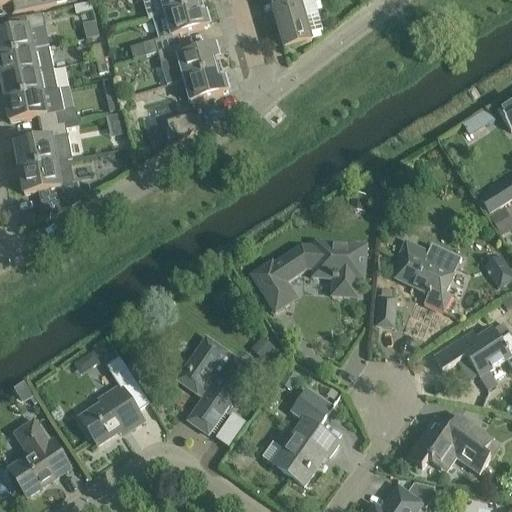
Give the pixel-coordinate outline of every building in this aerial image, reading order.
[(0,0),(0,5),(15,3),(17,15),(67,4),(65,0),(0,0)] [(141,0),(148,22),(152,21),(203,7),(200,0),(141,0)] [(313,0),(286,0),(288,8),(275,12),(277,18),(275,19),(285,52),(311,44),(304,20),(318,16),(313,0)] [(91,5),(74,9),(76,18),(93,14),(91,5)] [(143,46),(146,58),(158,55),(181,48),(178,37),(209,28),(203,7),(152,21),(158,42),(143,46)] [(0,37),(0,59),(47,50),(43,29),(45,28),(42,16),(9,23),(12,35),(0,37)] [(92,48),(96,62),(105,60),(101,46),(92,48)] [(143,46),(131,50),(134,62),(146,58),(143,46)] [(167,88),(185,83),(222,72),(215,50),(185,59),(181,48),(158,55),(167,88)] [(50,49),(47,50),(0,59),(0,75),(1,82),(54,71),(50,49)] [(105,60),(96,62),(99,77),(108,75),(105,60)] [(1,82),(6,103),(58,92),(54,71),(1,82)] [(228,94),(222,72),(185,83),(191,105),(228,94)] [(58,92),(6,103),(10,125),(39,119),(41,131),(65,126),(78,124),(75,111),(63,114),(58,92)] [(511,104),(499,113),(497,113),(511,134),(511,133),(511,132),(511,104)] [(480,117),(487,128),(495,123),(488,112),(480,117)] [(170,148),(170,149),(198,131),(197,130),(196,131),(192,116),(167,123),(173,146),(170,148)] [(65,126),(41,131),(44,143),(15,148),(20,173),(68,164),(73,163),(65,126)] [(73,188),(68,164),(20,173),(24,197),(39,194),(45,224),(81,204),(77,187),(73,188)] [(511,201),(511,182),(480,203),(489,217),(511,201)] [(351,207),(351,213),(365,214),(365,208),(366,197),(352,196),(351,207)] [(511,224),(504,211),(492,219),(501,233),(511,225),(511,224)] [(251,278),(275,316),(289,307),(279,290),(308,271),(313,271),(312,280),(333,282),(332,299),(349,300),(349,294),(357,295),(358,284),(364,284),(366,248),(315,244),(314,250),(301,249),(274,267),(272,264),(251,278)] [(402,266),(395,281),(428,297),(424,305),(443,314),(451,298),(445,295),(454,277),(461,261),(433,247),(429,255),(406,244),(397,264),(402,266)] [(511,272),(505,262),(487,273),(497,289),(511,279),(511,272)] [(511,297),(501,305),(507,313),(511,309),(511,297)] [(379,300),(377,328),(393,330),(396,301),(379,300)] [(473,335),(434,360),(442,375),(457,366),(466,360),(478,379),(479,380),(490,373),(506,363),(511,372),(511,338),(510,335),(503,325),(493,331),(478,342),(473,335)] [(243,396),(240,393),(249,380),(222,362),(227,355),(206,340),(177,383),(197,397),(199,394),(205,398),(188,424),(208,438),(231,406),(234,408),(243,396)] [(93,354),(85,359),(90,367),(92,366),(94,369),(100,365),(93,354)] [(130,433),(144,424),(137,414),(149,406),(120,360),(107,369),(120,389),(99,402),(102,406),(79,421),(97,449),(128,429),(130,433)] [(289,374),(281,386),(291,393),(299,381),(289,374)] [(32,395),(31,394),(25,385),(14,393),(20,401),(21,403),(28,398),(30,402),(34,399),(32,395)] [(284,452),(273,445),(262,460),(304,489),(326,457),(329,460),(339,446),(318,431),(334,408),(307,390),(291,413),(304,422),(284,452)] [(215,440),(227,449),(245,423),(232,415),(215,440)] [(435,422),(407,462),(422,472),(428,462),(440,471),(450,457),(479,477),(490,461),(484,457),(493,443),(458,418),(449,431),(435,422)] [(50,482),(51,484),(70,472),(52,443),(48,446),(34,424),(14,437),(29,458),(9,471),(27,500),(44,489),(43,486),(50,482)] [(417,511),(421,506),(427,510),(436,497),(434,490),(414,486),(407,497),(398,491),(383,511),(379,511),(375,508),(372,511),(417,511)] [(441,508),(449,509),(453,490),(445,488),(441,508)]
